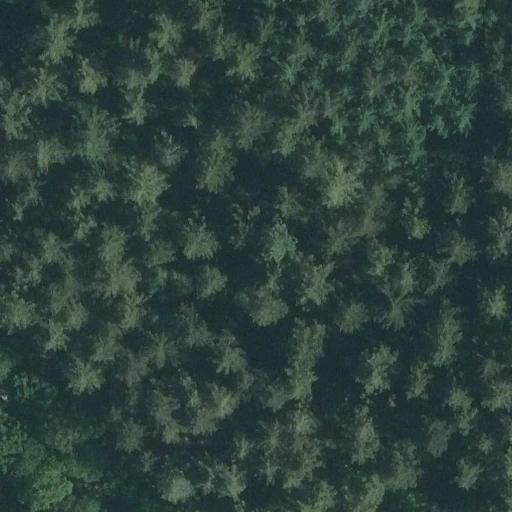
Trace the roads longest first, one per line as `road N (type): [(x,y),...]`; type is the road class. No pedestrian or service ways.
road 1 (track): [(20,0),(264,261),(511,99)]
road 2 (track): [(264,261),(455,511)]
road 3 (tertiary): [(124,511),(0,380)]
